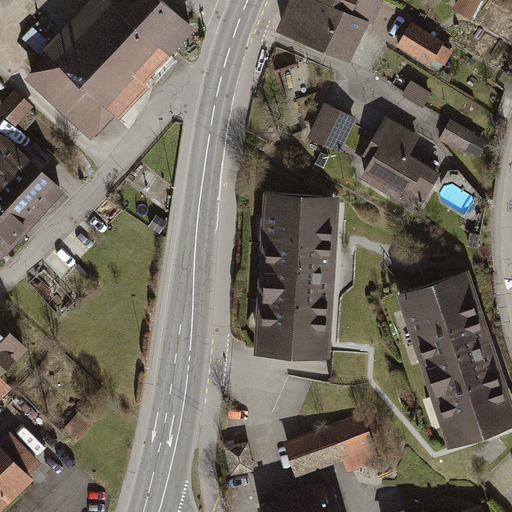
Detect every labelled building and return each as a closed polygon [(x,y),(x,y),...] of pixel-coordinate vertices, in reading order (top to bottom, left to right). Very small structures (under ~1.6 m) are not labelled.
[(92,143),(190,35),(151,0),(87,0),(38,55),(42,59),(23,80),(92,143)] [(377,0),(293,0),(282,28),(349,56),(365,18),(369,20),(377,0)] [(479,2),(475,0),(451,0),(445,11),(466,23),(479,2)] [(413,25),(398,48),(431,70),(434,65),(444,72),(454,56),(444,50),(446,46),(413,25)] [(430,94),(410,83),(403,94),(423,106),(430,94)] [(31,109),(13,93),(0,107),(0,117),(12,129),(31,109)] [(338,153),(353,122),(324,108),(309,139),(338,153)] [(372,160),(363,176),(418,207),(436,174),(405,156),(417,136),(384,117),(362,154),(372,160)] [(487,145),(447,123),(436,142),(477,164),(487,145)] [(0,252),(61,188),(0,130),(0,252)] [(335,195),(264,192),(255,353),(326,357),(335,195)] [(475,239),(467,238),(465,251),(472,253),(475,239)] [(111,271),(104,265),(98,272),(105,278),(111,271)] [(511,430),(511,419),(466,277),(393,300),(441,453),(511,430)] [(0,379),(24,357),(0,331),(0,401),(8,393),(0,384),(0,379)] [(91,429),(77,416),(63,432),(77,445),(91,429)] [(359,420),(280,448),(292,481),(340,464),(345,478),(376,468),(359,420)] [(1,511),(29,485),(25,481),(38,468),(6,436),(0,441),(0,511),(1,511)] [(245,474),(242,451),(224,453),(227,476),(245,474)] [(260,509),(260,511),(340,511),(332,485),(316,490),(315,485),(303,489),(305,494),(260,509)]
